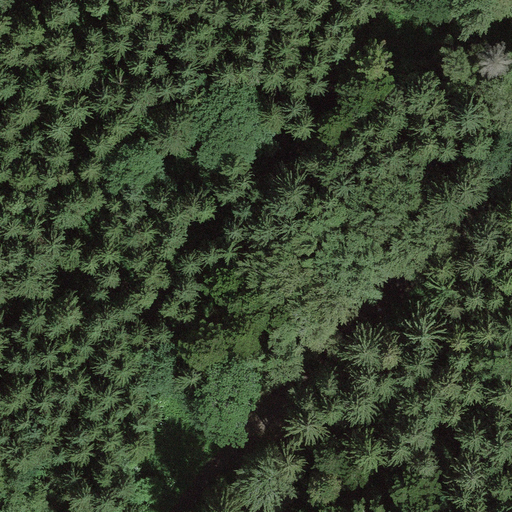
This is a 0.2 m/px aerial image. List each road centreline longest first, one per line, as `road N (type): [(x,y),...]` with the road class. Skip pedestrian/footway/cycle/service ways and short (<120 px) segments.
road 1 (track): [(200,511),(342,360),(511,224)]
road 2 (track): [(0,220),(317,387)]
